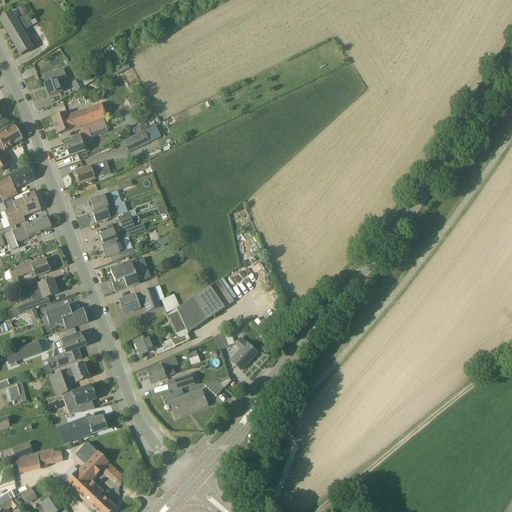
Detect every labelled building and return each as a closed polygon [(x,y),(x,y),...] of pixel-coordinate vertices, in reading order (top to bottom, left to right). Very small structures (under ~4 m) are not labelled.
[(24,5),(16,10),(22,19),(26,17),(29,15),(24,5)] [(0,19),(0,20),(21,55),(33,48),(23,32),(32,26),(26,17),(22,19),(17,22),(11,12),(0,19)] [(121,74),(128,87),(135,84),(128,70),(121,74)] [(84,76),(71,84),(75,92),(89,85),(84,76)] [(44,84),(48,97),(63,92),(60,85),(68,82),(66,77),(59,79),(58,79),(44,84)] [(130,107),(135,105),(136,104),(133,99),(132,99),(127,102),(130,107)] [(57,135),(82,126),(103,119),(106,118),(101,105),(72,115),(71,111),(51,118),(57,135)] [(130,108),(119,113),(127,129),(137,124),(130,108)] [(82,126),(84,132),(78,134),(79,137),(72,139),(73,141),(65,144),(70,157),(85,152),(83,146),(92,142),(90,136),(107,130),(103,119),(82,126)] [(2,151),(23,140),(16,127),(0,135),(0,170),(9,165),(2,151)] [(129,153),(149,143),(144,133),(124,142),(129,153)] [(105,162),(75,172),(79,185),(87,183),(88,185),(91,184),(91,181),(95,180),(94,178),(103,175),(101,170),(107,169),(105,162)] [(15,189),(35,179),(30,167),(9,176),(0,181),(0,194),(3,201),(16,195),(16,196),(17,195),(15,189)] [(111,194),(132,186),(130,181),(107,189),(109,194),(111,194)] [(19,217),(23,216),(41,209),(35,193),(23,197),(23,199),(14,203),(19,217)] [(88,209),(90,214),(108,207),(113,206),(115,205),(111,194),(109,194),(90,201),(93,208),(88,209)] [(19,217),(14,203),(12,199),(2,204),(10,227),(25,221),(23,216),(19,217)] [(168,213),(165,205),(157,208),(159,213),(162,212),(163,215),(168,213)] [(108,207),(90,214),(91,218),(94,217),(96,224),(117,216),(113,206),(108,207)] [(120,222),(130,218),(128,212),(117,216),(119,222),(120,222)] [(47,218),(44,219),(5,235),(11,250),(18,247),(16,243),(27,238),(51,229),(47,218)] [(99,248),(116,242),(127,238),(136,234),(130,218),(120,222),(124,232),(116,235),(114,230),(100,235),(102,242),(98,244),(99,248)] [(157,242),(160,248),(174,240),(171,234),(157,242)] [(116,242),(99,248),(101,252),(103,252),(106,258),(119,253),(116,242)] [(124,258),(135,254),(133,248),(122,252),(124,258)] [(35,278),(50,272),(46,260),(38,263),(37,261),(34,262),(9,271),(12,279),(33,271),(35,278)] [(137,278),(142,276),(136,261),(131,263),(131,261),(110,269),(115,282),(112,283),(116,292),(139,283),(137,278)] [(46,299),(58,294),(53,280),(38,285),(28,289),(30,296),(33,303),(17,309),(19,314),(26,312),(35,309),(48,304),(46,299)] [(19,281),(5,287),(8,294),(22,289),(19,281)] [(166,316),(176,338),(179,345),(189,341),(187,334),(188,334),(188,333),(233,302),(219,281),(179,308),(168,315),(166,316)] [(143,293),(143,292),(135,295),(119,301),(124,315),(141,309),(139,305),(143,303),(147,313),(160,308),(153,289),(143,293)] [(168,315),(179,308),(173,296),(162,302),(168,315)] [(88,323),(84,310),(62,317),(59,309),(47,313),(51,326),(63,321),(66,331),(88,323)] [(61,347),(63,355),(46,361),(50,371),(67,364),(81,359),(78,352),(75,353),(74,350),(86,346),(81,333),(60,341),(62,347),(61,347)] [(179,345),(176,338),(159,345),(155,334),(135,343),(141,357),(161,348),(163,353),(175,348),(175,347),(179,345)] [(219,347),(221,350),(228,348),(223,334),(216,337),(219,347)] [(230,361),(241,371),(258,354),(247,343),(246,344),(240,339),(235,344),(241,350),(230,361)] [(27,346),(1,356),(5,365),(31,355),(27,346)] [(76,383),(88,378),(83,364),(71,369),(55,375),(62,394),(72,391),(68,378),(74,376),(76,383)] [(163,370),(161,366),(146,371),(151,384),(175,375),(172,366),(163,370)] [(190,375),(168,383),(171,392),(193,384),(190,375)] [(223,390),(216,383),(215,382),(203,385),(216,397),(223,390)] [(87,403),(96,399),(91,386),(71,393),(75,404),(68,406),(71,414),(89,410),(87,403)] [(207,406),(202,391),(170,403),(175,418),(207,406)] [(90,427),(93,435),(107,429),(103,417),(95,420),(95,417),(87,420),(84,414),(76,417),(77,420),(69,423),(74,437),(83,433),(82,430),(90,427)] [(8,417),(0,418),(0,428),(10,427),(8,417)] [(29,444),(13,450),(16,459),(32,453),(29,444)] [(87,445),(81,451),(89,459),(80,470),(79,469),(65,484),(89,506),(90,506),(96,511),(112,511),(116,508),(101,494),(103,492),(91,480),(102,469),(116,482),(121,476),(108,463),(108,462),(97,451),(96,453),(87,445)] [(53,452),(37,455),(40,466),(54,463),(62,462),(59,450),(53,452)] [(41,470),(40,466),(37,455),(16,459),(19,475),(41,470)] [(31,490),(21,495),(25,501),(35,495),(31,490)] [(0,497),(0,507),(11,501),(15,498),(11,491),(0,497)] [(51,511),(63,505),(56,495),(42,504),(47,511),(51,511)]
